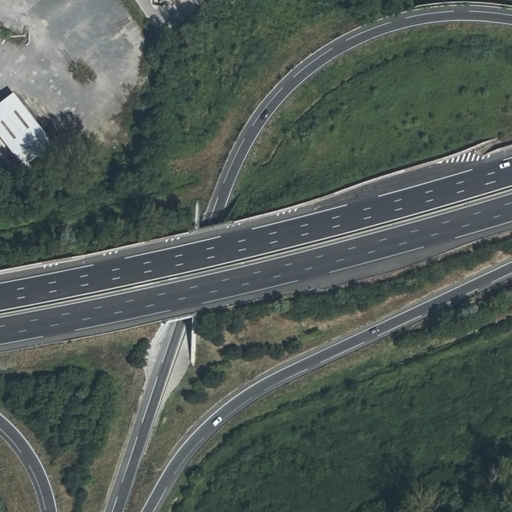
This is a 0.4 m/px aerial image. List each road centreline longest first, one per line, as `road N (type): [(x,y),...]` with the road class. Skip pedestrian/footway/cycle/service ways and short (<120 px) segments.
road 1 (motorway): [(511,21),(451,17),(387,28),(323,58),(273,103),(229,177),(115,511)]
road 2 (motorway): [(511,171),(247,244),(0,296)]
road 3 (motorway): [(0,328),(244,279),(511,207)]
road 4 (motorway): [(146,511),(193,437),(252,390),(511,267)]
